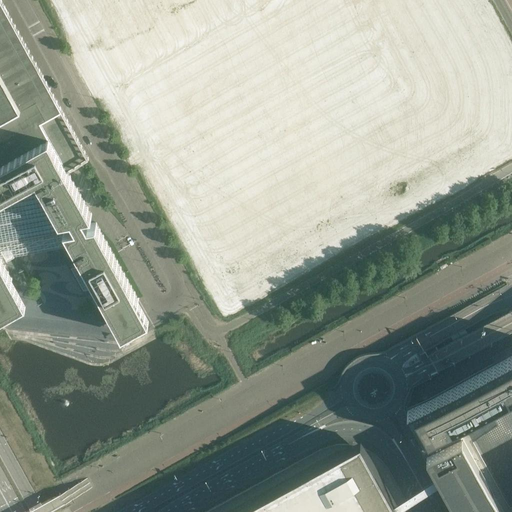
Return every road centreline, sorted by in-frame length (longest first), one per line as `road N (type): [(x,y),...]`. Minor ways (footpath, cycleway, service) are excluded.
road 1 (unclassified): [(19,0),(183,296)]
road 2 (secondary): [(345,388),(320,410),(131,511)]
road 3 (primary): [(264,466),(330,433),(357,430),(392,453),(426,511)]
road 4 (unknown): [(160,314),(55,135)]
road 5 (unclassified): [(0,320),(123,334),(183,296)]
road 6 (secondary): [(449,511),(401,426),(398,403)]
